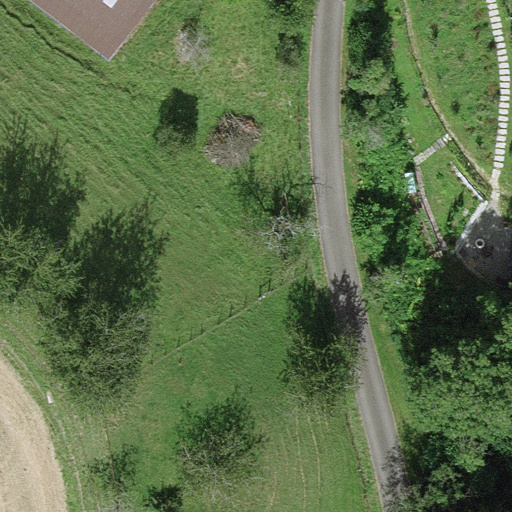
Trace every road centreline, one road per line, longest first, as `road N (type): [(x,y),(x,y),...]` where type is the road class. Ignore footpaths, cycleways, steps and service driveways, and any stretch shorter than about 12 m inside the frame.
road 1 (unclassified): [(389,511),(343,304),(320,125),(329,0)]
road 2 (track): [(0,252),(26,267),(110,436),(114,511)]
